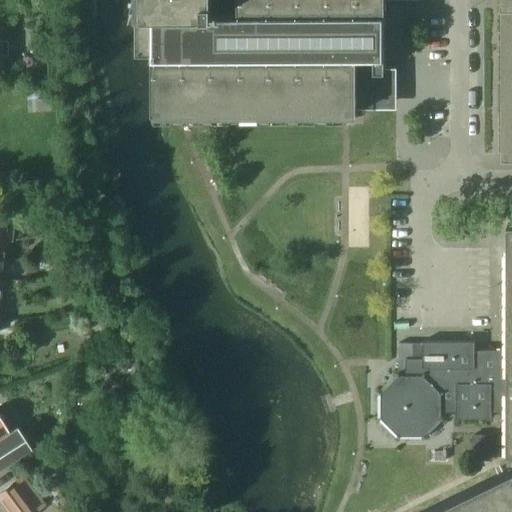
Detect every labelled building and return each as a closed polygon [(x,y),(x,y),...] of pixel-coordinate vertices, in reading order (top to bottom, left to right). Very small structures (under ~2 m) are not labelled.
[(385,13),(385,0),(134,0),(135,58),(153,58),(153,112),(154,112),(154,119),(356,119),(356,112),(357,112),(357,105),(389,105),(389,67),(386,67),(386,55),(385,55),(385,13)] [(511,0),(502,0),(503,155),(511,154),(511,0)] [(51,19),(39,19),(39,31),(51,31),(51,19)] [(54,93),(39,94),(39,106),(55,105),(54,93)] [(76,205),(60,208),(63,229),(80,227),(76,205)] [(511,511),(511,222),(508,223),(508,349),(474,349),(474,341),(422,341),(422,343),(422,356),(422,358),(405,358),(405,375),(399,375),(398,372),(396,373),(397,376),(382,392),(378,390),(377,392),(381,394),(381,416),(377,418),(378,419),(382,418),(397,434),(396,437),(398,438),(399,435),(422,435),(423,438),(425,437),(424,434),(439,418),(443,419),(444,418),(440,416),(441,411),(456,411),(456,418),(491,418),(491,411),(508,411),(508,457),(511,466),(511,470),(426,511),(511,511)] [(462,223),(444,223),(444,240),(462,240),(462,223)] [(86,230),(69,232),(72,248),(88,245),(86,230)] [(95,269),(81,271),(83,289),(97,287),(95,269)] [(122,328),(119,305),(96,309),(99,332),(122,328)] [(422,356),(422,343),(412,343),(412,356),(422,356)] [(0,466),(26,448),(14,431),(9,434),(0,421),(0,466)] [(490,433),(472,433),(472,460),(490,461),(490,433)] [(447,444),(429,444),(430,462),(447,462),(447,444)] [(50,458),(44,462),(51,474),(57,470),(50,458)] [(23,476),(0,492),(0,503),(6,511),(34,511),(43,506),(23,476)]
